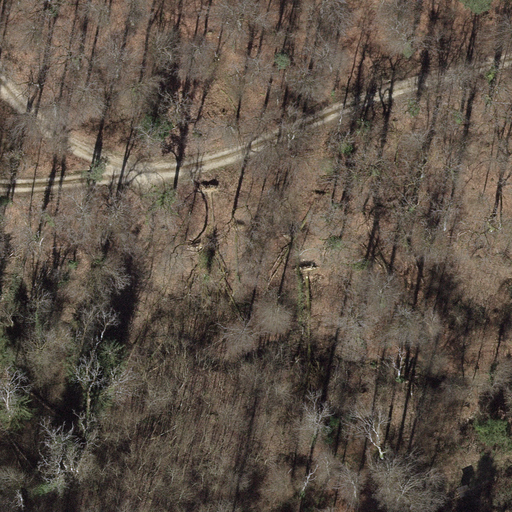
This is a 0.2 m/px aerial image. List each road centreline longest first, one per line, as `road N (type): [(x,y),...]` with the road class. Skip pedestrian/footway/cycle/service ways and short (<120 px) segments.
road 1 (track): [(0,182),(57,190),(219,159),(336,109),(511,58)]
road 2 (track): [(0,74),(78,142),(149,170)]
